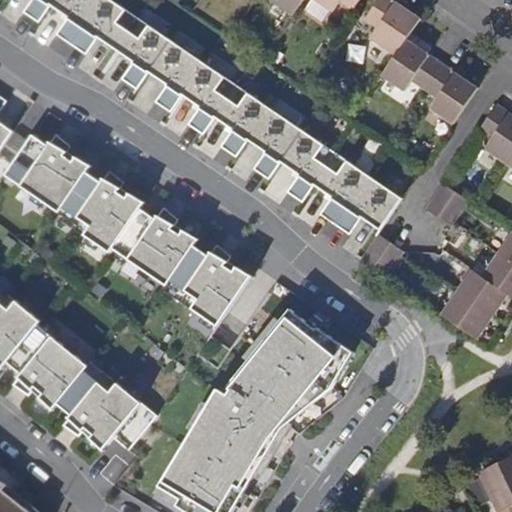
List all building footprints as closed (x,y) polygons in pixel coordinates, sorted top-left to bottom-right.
[(33,0),(23,14),(39,25),(51,7),(68,19),(57,37),(87,57),(99,39),(135,64),(123,81),(138,91),(150,74),(168,86),(157,104),(172,114),(184,97),(202,108),(190,126),(205,137),(217,119),(235,131),(223,148),(239,159),(250,141),(268,153),(256,170),(272,181),(283,163),(302,176),(290,193),(306,204),(317,186),(335,198),(323,215),(353,236),(365,218),(384,230),(406,198),(352,161),(348,167),(335,159),(339,153),(239,86),(235,92),(223,84),(226,78),(151,28),(147,33),(134,25),(122,16),(126,11),(109,0),(33,0)] [(278,0),(298,13),(307,0),(322,0),(338,10),(344,1),(357,9),(362,0),(278,0)] [(396,0),(381,0),(370,18),(383,26),(376,36),(401,53),(387,74),(409,89),(416,79),(429,88),(442,97),(435,107),(458,123),(482,87),(411,39),(424,19),(396,0)] [(138,19),(126,11),(122,16),(134,25),(138,19)] [(151,28),(138,19),(134,25),(147,33),(151,28)] [(239,86),(226,78),(223,84),(235,92),(239,86)] [(0,150),(3,152),(17,134),(0,122),(0,118),(10,104),(0,96),(0,150)] [(490,148),(511,163),(511,110),(502,104),(486,130),(497,137),(490,148)] [(0,150),(0,157),(3,153),(17,164),(32,143),(18,133),(17,134),(3,152),(0,150)] [(89,175),(94,169),(76,158),(73,162),(68,158),(70,155),(74,149),(59,137),(51,149),(35,138),(32,143),(17,164),(8,175),(22,184),(18,190),(59,218),(63,212),(89,230),(85,236),(112,255),(116,249),(144,268),(140,273),(167,292),(171,286),(197,304),(193,310),(220,328),(255,279),(236,268),(233,272),(228,269),(231,265),(235,260),(220,248),(212,260),(198,250),(202,243),(183,232),(180,236),(175,232),(178,229),(182,223),(167,211),(159,223),(143,212),(148,206),(129,195),(126,198),(121,195),(124,191),(127,186),(112,174),(104,185),(89,175)] [(339,153),(335,159),(348,167),(352,161),(339,153)] [(448,184),(431,209),(457,227),(459,224),(474,202),(448,184)] [(85,236),(89,230),(63,212),(59,218),(85,236)] [(364,260),(391,278),(409,251),(382,233),(364,260)] [(445,315),(482,341),(511,296),(511,241),(487,277),(477,270),(445,315)] [(116,249),(112,255),(140,273),(144,268),(116,249)] [(193,310),(197,304),(171,286),(167,292),(193,310)] [(20,304),(0,287),(0,296),(16,309),(20,304)] [(0,364),(6,370),(11,364),(26,376),(17,387),(33,398),(37,392),(40,389),(44,393),(41,397),(57,412),(62,406),(76,417),(67,428),(83,439),(87,433),(90,430),(95,434),(91,438),(107,453),(116,441),(132,454),(161,419),(122,387),(118,393),(93,372),(97,367),(72,346),(67,351),(41,330),(46,325),(20,304),(16,309),(0,296),(0,364)] [(292,427),(338,389),(359,354),(323,329),(321,332),(296,311),(231,392),(236,395),(232,402),(221,395),(165,488),(186,501),(182,507),(189,511),(238,511),(268,463),(274,467),(290,439),(276,430),(283,420),(292,427)] [(72,346),(46,325),(41,330),(67,351),(72,346)] [(122,387),(97,367),(93,372),(118,393),(122,387)] [(511,462),(486,474),(503,511),(506,511),(511,509),(511,462)] [(42,511),(0,477),(0,511),(42,511)] [(186,501),(165,488),(160,494),(182,507),(186,501)]
